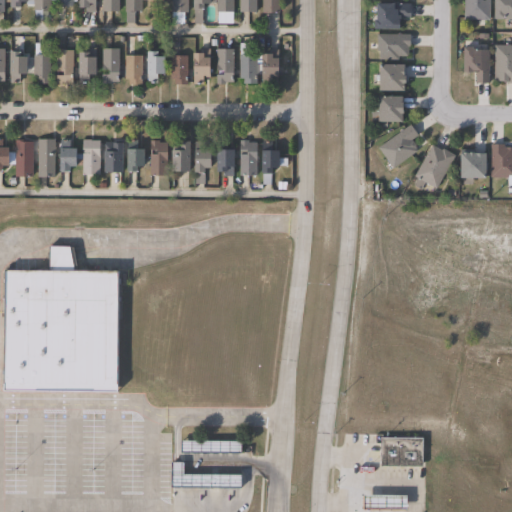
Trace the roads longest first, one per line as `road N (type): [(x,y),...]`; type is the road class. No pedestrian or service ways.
road 1 (tertiary): [(322,511),(354,234),(351,0)]
road 2 (tertiary): [(312,0),(311,196),(279,511)]
road 3 (residential): [(0,112),(310,111)]
